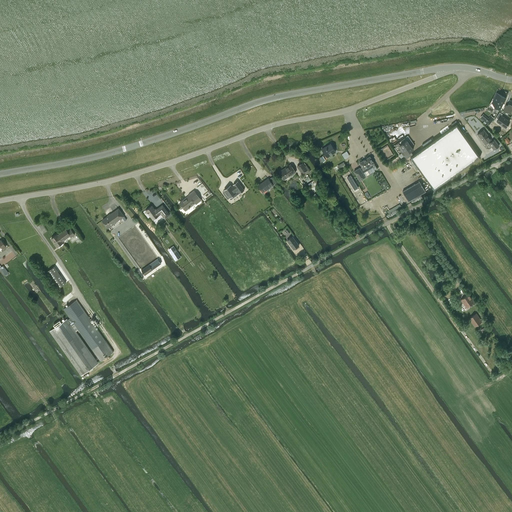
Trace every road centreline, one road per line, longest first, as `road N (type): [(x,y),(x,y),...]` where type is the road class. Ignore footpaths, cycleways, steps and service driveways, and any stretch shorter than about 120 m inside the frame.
road 1 (unclassified): [(0,201),(139,172),(338,112),(450,68)]
road 2 (secondary): [(0,174),(87,159),(269,98),(450,68)]
road 3 (track): [(0,440),(297,273)]
road 4 (unclassified): [(297,273),(511,156)]
road 5 (track): [(491,373),(386,223)]
